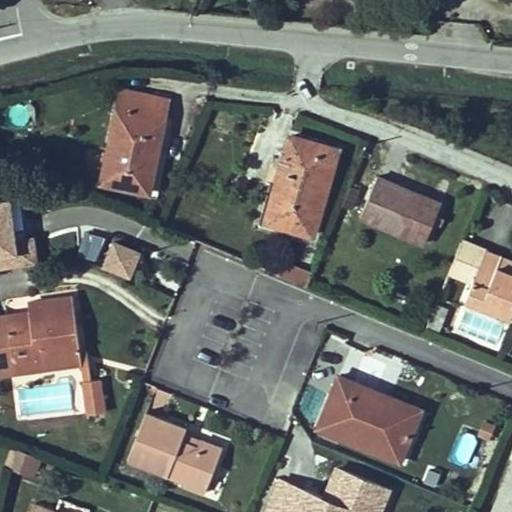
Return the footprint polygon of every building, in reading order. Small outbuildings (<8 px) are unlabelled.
[(120,89),(101,181),(149,191),(154,166),(148,164),(158,117),(164,118),(168,99),(120,89)] [(158,117),(148,164),(154,166),(164,118),(158,117)] [(282,175),(268,222),(312,234),(336,149),(290,136),(278,174),(282,175)] [(376,176),(359,216),(423,243),(432,221),(435,215),(440,202),(376,176)] [(0,264),(38,259),(33,228),(16,231),(10,190),(0,191),(0,264)] [(442,218),(435,215),(432,221),(439,223),(442,218)] [(83,229),(79,254),(98,257),(102,231),(83,229)] [(110,234),(99,264),(129,276),(141,246),(110,234)] [(511,311),(511,272),(497,266),(501,255),(462,239),(448,272),(472,281),(464,297),(510,316),(511,311)] [(511,259),(501,255),(497,266),(511,272),(511,259)] [(278,274),(308,285),(313,273),(283,262),(278,274)] [(73,296),(28,302),(30,312),(31,319),(0,323),(0,372),(48,366),(45,344),(80,339),(73,296)] [(433,302),(428,323),(441,326),(446,304),(433,302)] [(0,323),(31,319),(30,312),(0,316),(0,323)] [(48,366),(83,361),(81,353),(80,339),(45,344),(48,366)] [(91,352),(81,353),(83,361),(92,360),(91,352)] [(83,361),(87,390),(105,388),(103,378),(95,380),(92,360),(83,361)] [(339,375),(317,427),(400,461),(418,417),(373,398),(376,390),(339,375)] [(109,412),(105,388),(87,390),(91,415),(109,412)] [(376,390),(373,398),(418,417),(421,409),(376,390)] [(198,446),(181,439),(184,432),(186,427),(146,411),(127,458),(183,480),(182,483),(204,492),(222,446),(201,438),(198,446)] [(465,461),(477,434),(463,428),(452,455),(465,461)] [(198,446),(201,438),(184,432),(181,439),(198,446)] [(37,456),(11,447),(4,464),(31,473),(37,456)] [(511,511),(511,464),(491,511),(511,511)]
